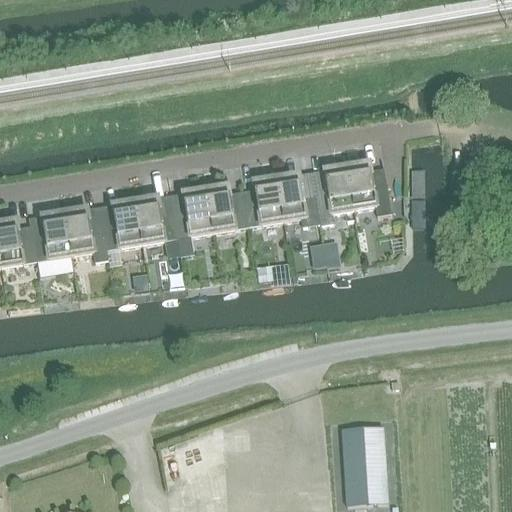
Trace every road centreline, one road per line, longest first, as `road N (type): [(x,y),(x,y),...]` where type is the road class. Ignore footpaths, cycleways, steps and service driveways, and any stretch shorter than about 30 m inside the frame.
road 1 (unclassified): [(511,329),(291,364),(0,457)]
road 2 (unclassified): [(0,194),(379,131)]
road 3 (track): [(511,138),(478,130),(379,131)]
